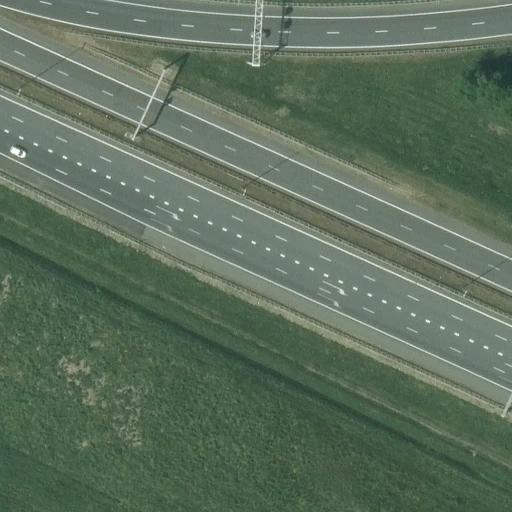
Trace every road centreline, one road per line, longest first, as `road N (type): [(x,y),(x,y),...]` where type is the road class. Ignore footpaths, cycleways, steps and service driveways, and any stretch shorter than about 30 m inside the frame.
road 1 (motorway): [(0,111),(511,343)]
road 2 (motorway): [(511,268),(0,38)]
road 3 (motorway): [(511,20),(309,34),(144,21),(32,0)]
